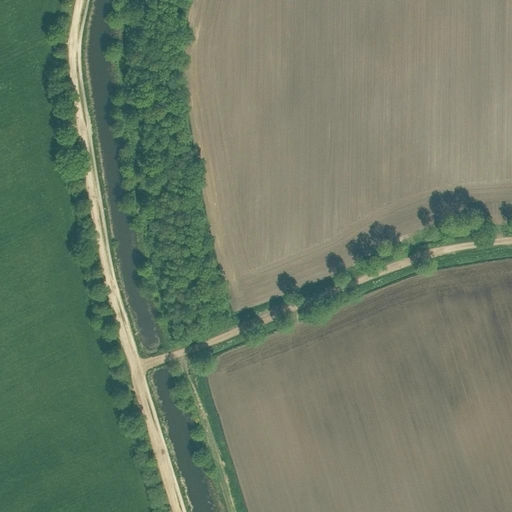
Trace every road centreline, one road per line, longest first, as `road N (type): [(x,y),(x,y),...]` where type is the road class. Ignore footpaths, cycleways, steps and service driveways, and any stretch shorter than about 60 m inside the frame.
road 1 (track): [(123,0),(116,69),(139,231),(229,511)]
road 2 (track): [(77,0),(71,58),(103,266),(177,511)]
road 3 (track): [(140,367),(431,250)]
